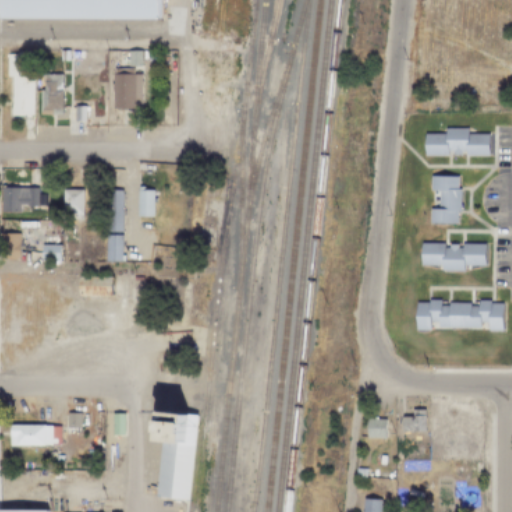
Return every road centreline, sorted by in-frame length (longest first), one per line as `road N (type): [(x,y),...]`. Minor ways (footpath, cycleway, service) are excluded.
road 1 (residential): [(374,344),(371,299),(401,0)]
road 2 (residential): [(0,388),(198,389)]
road 3 (residential): [(0,148),(165,148)]
road 4 (residential): [(374,344),(393,375),(511,383)]
road 5 (residential): [(502,511),(504,383)]
